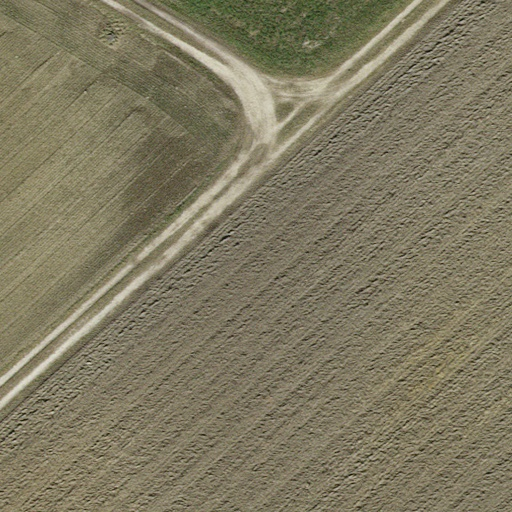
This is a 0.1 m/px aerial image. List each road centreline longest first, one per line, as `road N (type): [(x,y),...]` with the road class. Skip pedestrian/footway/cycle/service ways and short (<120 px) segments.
road 1 (track): [(0,388),(420,0)]
road 2 (track): [(127,0),(309,100)]
